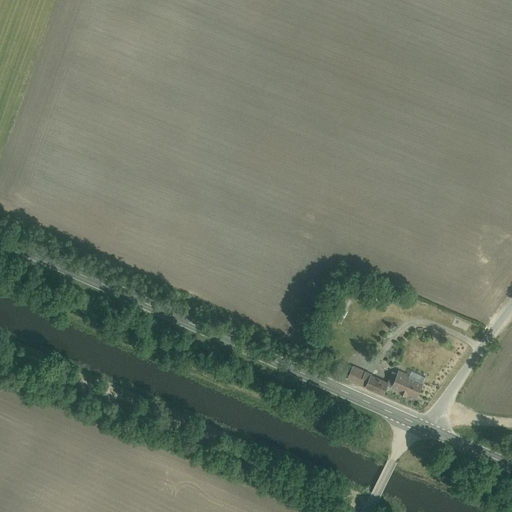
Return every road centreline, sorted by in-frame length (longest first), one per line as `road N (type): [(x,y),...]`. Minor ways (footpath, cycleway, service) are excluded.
road 1 (tertiary): [(418,424),(0,237)]
road 2 (unclassified): [(418,424),(434,415),(511,308)]
